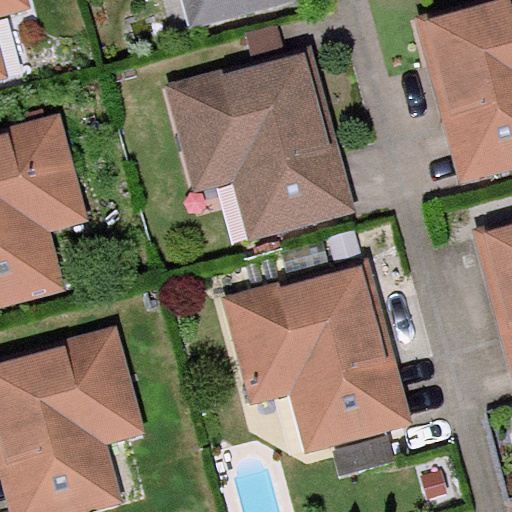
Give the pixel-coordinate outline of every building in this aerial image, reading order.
[(0,0),(0,79),(10,77),(0,39),(0,16),(33,8),(30,0),(0,0)] [(184,0),(192,28),(294,0),(184,0)] [(429,13),(416,16),(461,183),(511,169),(511,0),(498,0),(430,19),(429,13)] [(222,68),(164,84),(193,190),(233,179),(250,241),(357,211),(311,44),(303,46),(305,51),(224,74),(222,68)] [(0,307),(67,290),(51,231),(90,221),(60,112),(10,126),(12,132),(0,134),(0,307)] [(485,225),(472,228),(511,376),(511,223),(486,230),(485,225)] [(279,281),(221,297),(250,403),(290,392),(307,453),(414,424),(368,257),(360,259),(362,264),(281,286),(279,281)] [(0,473),(10,511),(86,511),(124,502),(108,444),(147,433),(117,324),(67,338),(69,344),(0,362),(0,473)] [(389,435),(333,449),(339,475),(396,461),(389,435)]
